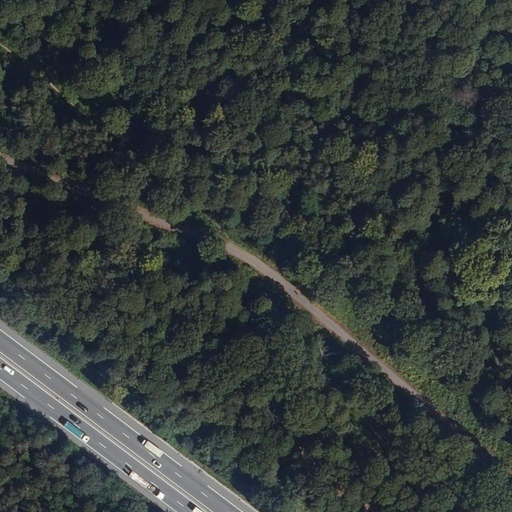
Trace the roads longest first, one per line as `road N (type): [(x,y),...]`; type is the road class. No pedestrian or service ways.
road 1 (unknown): [(116,137),(209,123),(450,113),(511,128)]
road 2 (track): [(511,477),(252,263)]
road 3 (track): [(252,263),(328,116),(374,0)]
road 4 (motorway): [(229,511),(0,339)]
road 5 (track): [(252,263),(0,157)]
road 6 (motorway): [(0,370),(188,511)]
road 7 (unknown): [(0,36),(116,137)]
